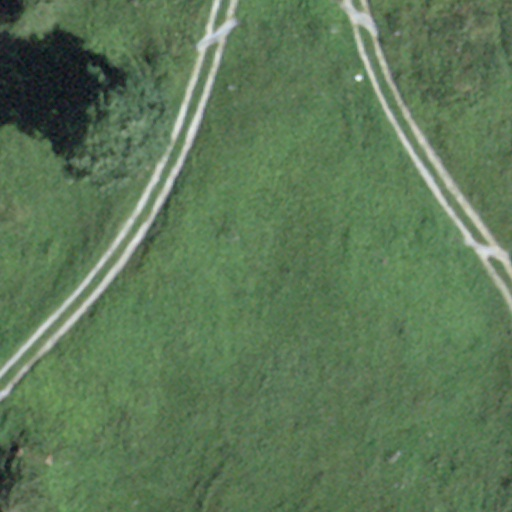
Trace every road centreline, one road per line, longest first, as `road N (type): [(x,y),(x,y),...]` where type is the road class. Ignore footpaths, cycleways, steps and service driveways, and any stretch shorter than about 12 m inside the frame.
road 1 (track): [(0,373),(122,238),(185,129),(228,0)]
road 2 (track): [(360,0),(389,89),(511,283)]
